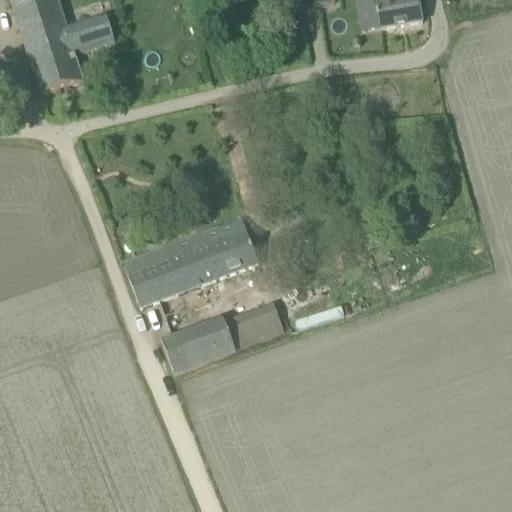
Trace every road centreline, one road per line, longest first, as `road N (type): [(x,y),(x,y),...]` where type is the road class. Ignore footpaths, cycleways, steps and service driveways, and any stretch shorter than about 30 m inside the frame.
road 1 (unclassified): [(429,0),(430,56),(59,134)]
road 2 (unclassified): [(59,134),(152,369)]
road 3 (track): [(152,369),(207,511)]
